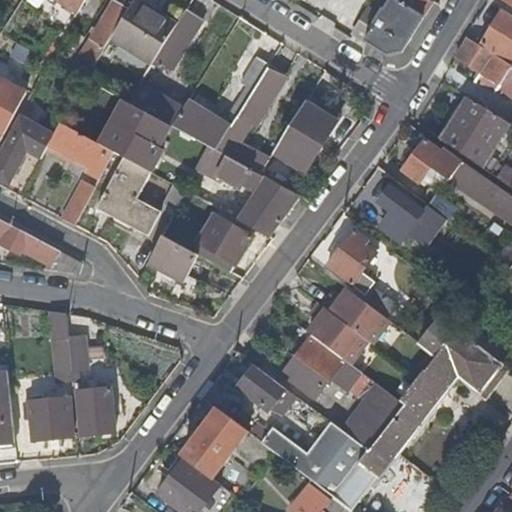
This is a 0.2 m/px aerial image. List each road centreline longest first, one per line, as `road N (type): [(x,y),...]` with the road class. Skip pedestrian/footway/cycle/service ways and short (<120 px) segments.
road 1 (residential): [(405,94),(218,344)]
road 2 (residential): [(405,94),(249,0)]
road 3 (residential): [(218,344),(118,476)]
